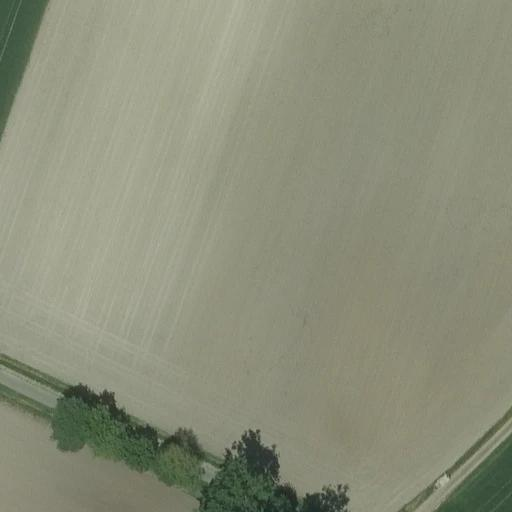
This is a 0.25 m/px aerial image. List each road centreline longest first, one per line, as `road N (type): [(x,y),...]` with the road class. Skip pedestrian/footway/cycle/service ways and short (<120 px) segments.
road 1 (unclassified): [(0,382),(270,511)]
road 2 (track): [(422,511),(511,427)]
